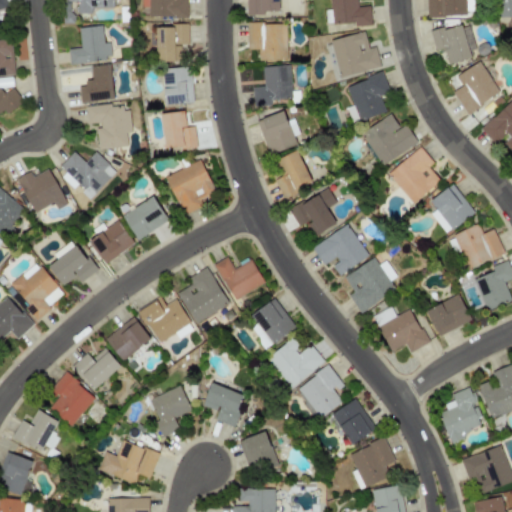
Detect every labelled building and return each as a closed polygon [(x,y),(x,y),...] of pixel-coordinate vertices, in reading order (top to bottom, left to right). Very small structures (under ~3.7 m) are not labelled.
[(91,7),(112,7),(112,0),(62,0),(62,1),(76,1),(76,13),(90,13),(91,7)] [(245,0),(245,13),(278,12),(277,0),(245,0)] [(329,0),(330,24),(354,22),(354,26),(370,25),(369,6),(356,7),(355,0),(329,0)] [(425,0),(426,17),(465,16),(464,0),(425,0)] [(511,0),(497,0),(497,17),(511,16),(511,0)] [(257,61),(285,60),(284,23),(245,23),(246,49),(257,49),(257,61)] [(68,63),(110,59),(109,42),(102,43),(100,25),(77,27),(79,48),(67,49),(68,63)] [(154,26),(155,62),(179,61),(178,45),(187,44),(186,25),(154,26)] [(339,79),(379,66),(373,46),(367,48),(362,31),(327,41),(339,79)] [(0,76),(12,76),(10,39),(0,39),(0,76)] [(451,92),(465,114),(498,93),(478,61),(454,76),(460,86),(451,92)] [(113,99),(108,64),(89,66),(91,82),(77,84),(80,103),(113,99)] [(252,106),(269,105),(269,99),(290,99),(289,65),(261,66),(262,86),(251,87),(252,106)] [(162,104),(191,103),(190,67),(161,68),(162,104)] [(345,85),(358,121),(384,112),(377,93),(387,90),(381,73),(345,85)] [(0,111),(2,110),(5,114),(21,103),(10,89),(3,94),(0,90),(0,111)] [(479,129),(495,146),(500,141),(510,152),(511,150),(511,103),(509,100),(479,129)] [(126,146),(125,133),(130,132),(127,103),(84,107),(86,125),(94,125),(96,149),(126,146)] [(290,119),(286,121),(282,110),(255,121),(268,155),(299,143),(290,119)] [(159,114),(163,150),(195,146),(193,126),(184,127),(183,111),(159,114)] [(380,166),(416,143),(405,125),(399,129),(390,114),(360,132),(380,166)] [(387,173),(412,203),(439,181),(427,167),(432,163),(418,147),(387,173)] [(273,179),(282,198),(312,184),(296,150),(274,160),(281,176),(273,179)] [(93,152),(83,162),(72,151),(57,167),(90,197),(114,171),(93,152)] [(164,176),(182,215),(201,206),(199,201),(215,193),(199,160),(164,176)] [(30,212),(52,204),(54,209),(64,205),(49,168),(31,176),(29,172),(16,177),(30,212)] [(428,201),(435,209),(429,213),(444,233),(473,212),(451,184),(428,201)] [(335,225),(325,207),(334,203),(326,188),(287,209),(297,227),(305,222),(313,237),(335,225)] [(167,220),(151,196),(120,216),(136,240),(167,220)] [(88,237),(100,262),(131,247),(119,222),(88,237)] [(331,265),(337,275),(366,256),(346,224),(310,247),(322,265),(333,257),(336,262),(331,265)] [(452,234),(466,269),(503,254),(492,229),(480,233),(477,224),(452,234)] [(80,282),(95,270),(75,244),(47,266),(62,286),(75,276),(80,282)] [(250,259),(232,269),(226,257),(213,264),(233,300),(263,283),(250,259)] [(358,312),(393,290),(372,257),(342,277),(352,292),(347,295),(358,312)] [(472,279),(485,311),(510,301),(503,282),(511,278),(511,275),(506,260),(490,267),(491,271),(472,279)] [(63,296),(36,262),(8,283),(35,318),(63,296)] [(186,278),(190,286),(177,292),(192,323),(226,305),(207,267),(186,278)] [(437,336),(470,320),(457,294),(424,310),(437,336)] [(0,300),(0,339),(8,331),(16,339),(32,324),(5,296),(0,300)] [(189,324),(175,298),(163,305),(159,297),(137,309),(156,342),(189,324)] [(294,328),(273,298),(250,314),(271,344),(294,328)] [(427,342),(408,308),(376,326),(390,352),(404,344),(409,352),(427,342)] [(103,339),(121,361),(150,338),(132,316),(103,339)] [(288,388),(322,362),(309,345),(299,352),(289,339),(265,358),(288,388)] [(85,353),(71,365),(91,390),(119,366),(103,347),(90,359),(85,353)] [(476,385),(490,418),(511,409),(511,369),(510,364),(489,373),(491,379),(476,385)] [(341,401),(334,391),(341,386),(327,365),(293,389),(315,420),(341,401)] [(94,395),(63,372),(50,389),(58,395),(47,409),(71,426),(94,395)] [(213,420),(231,427),(244,395),(210,382),(201,405),(217,411),(213,420)] [(148,399),(157,420),(154,422),(161,437),(178,429),(173,418),(190,410),(178,385),(148,399)] [(447,440),(482,429),(469,387),(450,393),(452,401),(443,404),(445,411),(438,413),(447,440)] [(329,414),(349,445),(373,429),(353,398),(329,414)] [(57,420),(35,410),(28,424),(19,420),(11,438),(40,451),(44,444),(47,445),(51,437),(50,436),(57,420)] [(277,465),(264,431),(237,441),(249,475),(277,465)] [(362,487),(395,474),(381,439),(348,453),(362,487)] [(96,470),(131,483),(134,473),(148,478),(157,453),(120,440),(115,455),(103,451),(96,470)] [(465,478),(472,476),(479,493),(511,481),(498,445),(458,460),(465,478)] [(31,461),(5,451),(0,464),(0,488),(19,496),(31,461)] [(402,511),(398,485),(370,490),(373,511),(402,511)] [(231,506),(231,511),(272,511),(272,488),(237,489),(237,501),(246,501),(246,506),(231,506)] [(0,511),(21,511),(23,499),(0,497),(0,511)] [(473,500),(474,511),(502,511),(501,497),(473,500)] [(147,511),(147,498),(105,498),(105,511),(147,511)]
